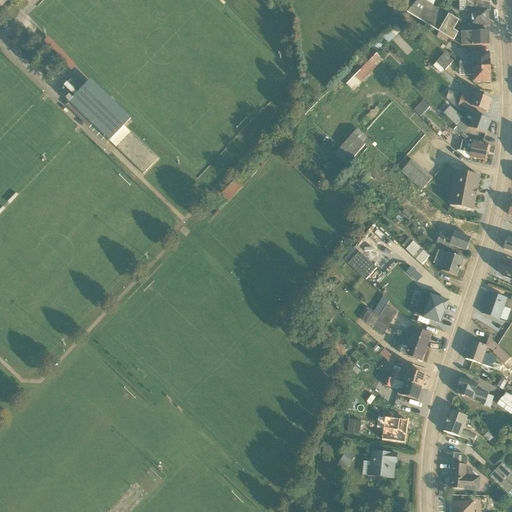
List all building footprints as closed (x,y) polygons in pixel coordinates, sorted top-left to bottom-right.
[(417,0),(407,13),(448,40),(461,48),(489,47),(488,33),(461,34),(461,38),(458,35),(453,32),(458,22),(433,8),(435,0),(417,0)] [(488,27),(490,25),(488,4),(468,0),(448,0),(448,1),(458,2),(458,13),(465,12),(467,28),(488,27)] [(408,25),(400,18),(370,49),(375,54),(386,42),(388,44),(400,31),(401,32),(408,25)] [(48,38),(43,42),(71,71),(75,67),(48,38)] [(352,93),(382,61),(375,54),(370,49),(340,81),(352,93)] [(436,54),(431,59),(436,64),(444,71),(453,62),(444,54),(440,58),(436,54)] [(459,62),(459,69),(487,69),(487,63),(490,63),(489,55),(472,55),(472,62),(459,62)] [(487,69),(459,69),(459,80),(472,79),(472,84),(490,84),(490,74),(487,74),(487,69)] [(65,86),(60,91),(60,95),(69,103),(65,107),(89,129),(92,125),(143,174),(157,160),(124,128),(131,120),(90,81),(83,88),(75,80),(71,80),(65,86)] [(486,113),(490,102),(464,92),(458,107),(471,111),(472,108),(486,113)] [(423,101),(413,111),(419,118),(429,107),(423,101)] [(461,119),(449,107),(443,114),(455,126),(461,119)] [(485,136),(490,122),(467,114),(463,125),(468,130),(485,136)] [(373,144),(357,130),(333,156),(346,168),(352,161),(360,168),(365,164),(359,159),(373,144)] [(489,147),(465,142),(463,152),(470,154),(469,158),(486,162),(489,147)] [(432,179),(411,160),(400,173),(421,192),(432,179)] [(355,177),(351,173),(340,186),(344,190),(355,177)] [(473,212),(480,177),(456,173),(449,208),(473,212)] [(235,180),(221,195),(229,203),(243,188),(235,180)] [(403,206),(398,211),(400,213),(392,221),(396,225),(404,218),(408,222),(417,214),(412,209),(408,212),(403,206)] [(470,239),(454,234),(453,235),(440,231),(436,243),(450,249),(451,246),(466,252),(470,239)] [(429,257),(409,238),(401,246),(421,265),(429,257)] [(511,239),(507,238),(503,251),(511,253),(511,239)] [(344,262),(344,261),(366,281),(376,270),(353,249),(343,261),(344,262)] [(457,278),(464,260),(438,251),(433,264),(442,267),(440,272),(457,278)] [(503,278),(511,281),(511,265),(501,261),(496,273),(504,276),(503,278)] [(413,266),(407,271),(417,282),(422,277),(413,266)] [(422,294),(414,316),(440,325),(443,317),(442,317),(444,312),(445,312),(448,303),(422,294)] [(511,295),(510,301),(490,294),(482,315),(499,322),(500,319),(507,322),(511,307),(511,295)] [(383,339),(396,317),(386,311),(373,333),(383,339)] [(408,343),(426,349),(430,336),(408,328),(406,334),(397,331),(396,335),(402,341),(408,343)] [(485,347),(471,342),(465,361),(492,370),(496,358),(486,355),(488,349),(504,365),(510,358),(488,339),(485,347)] [(421,362),(426,349),(408,343),(405,349),(402,348),(399,354),(400,355),(421,362)] [(395,360),(384,350),(379,355),(393,367),(395,360)] [(394,367),(390,379),(421,389),(425,377),(394,367)] [(421,389),(390,379),(381,377),(380,383),(384,384),(383,387),(398,391),(396,395),(417,402),(421,389)] [(462,381),(457,395),(483,404),(483,407),(489,409),(493,397),(476,391),(478,386),(462,381)] [(511,395),(506,392),(497,404),(511,415),(511,395)] [(467,417),(451,411),(443,432),(468,441),(466,445),(472,447),(476,437),(462,431),(467,417)] [(346,452),(338,463),(347,468),(354,457),(346,452)] [(397,456),(371,453),(370,463),(363,463),(362,476),(393,479),(395,464),(397,464),(397,456)] [(467,466),(452,465),(451,490),(479,493),(480,478),(467,466)] [(511,494),(511,474),(502,465),(489,479),(509,498),(511,494)] [(474,511),(474,502),(452,504),(452,511),(474,511)]
